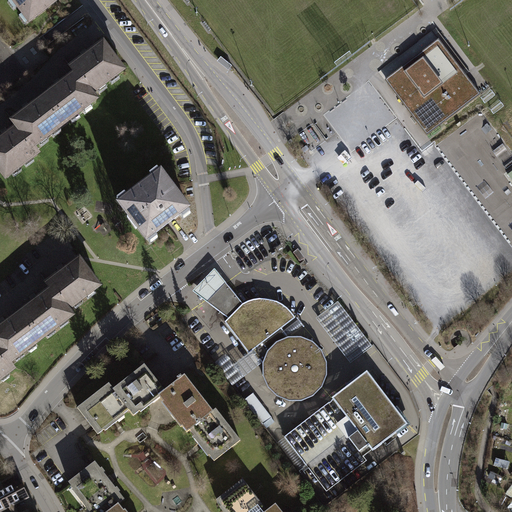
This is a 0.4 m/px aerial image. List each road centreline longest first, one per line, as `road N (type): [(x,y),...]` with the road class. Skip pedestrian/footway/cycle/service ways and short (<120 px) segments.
road 1 (unknown): [(492,255),(468,278),(443,276),(338,150),(380,122),(419,158)]
road 2 (residential): [(216,246),(74,359),(12,438)]
road 3 (residential): [(93,0),(195,142),(216,246)]
road 4 (secondary): [(453,388),(297,186)]
road 5 (secondary): [(281,196),(424,381)]
road 6 (secondary): [(297,186),(155,13)]
road 7 (secondary): [(155,13),(281,196)]
road 8 (unknown): [(419,158),(492,255)]
